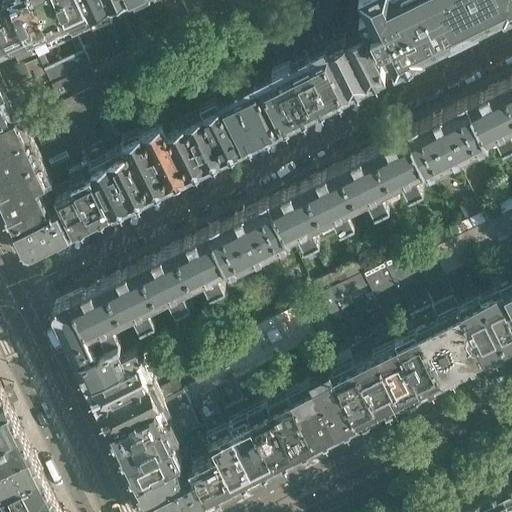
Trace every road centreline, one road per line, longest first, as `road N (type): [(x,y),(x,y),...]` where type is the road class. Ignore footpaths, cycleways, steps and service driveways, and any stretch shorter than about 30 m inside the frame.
road 1 (residential): [(11,298),(511,47)]
road 2 (tertiary): [(511,382),(244,511)]
road 3 (residential): [(111,511),(11,298)]
road 4 (residential): [(11,298),(5,331),(91,511)]
road 5 (tertiary): [(345,511),(511,426)]
